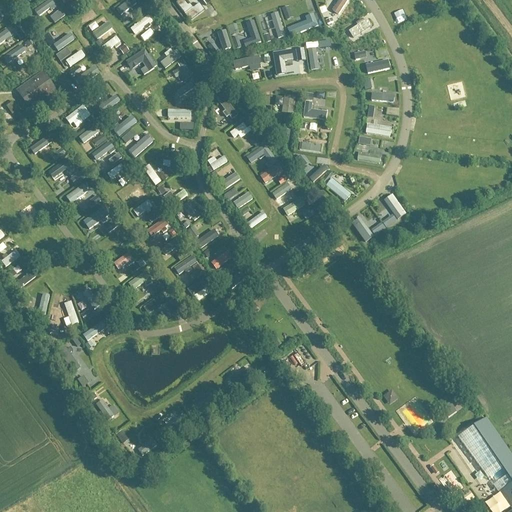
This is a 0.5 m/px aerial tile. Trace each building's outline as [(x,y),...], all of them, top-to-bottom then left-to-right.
[(47,12),(57,4),(54,0),(45,0),(41,3),(47,12)] [(125,0),(117,6),(122,12),(130,6),(125,0)] [(186,0),(180,0),(175,4),(190,23),(199,16),(186,0)] [(339,0),(334,9),(342,14),(349,0),(339,0)] [(430,9),(440,5),(438,0),(433,0),(427,3),(430,9)] [(134,31),(147,23),(143,16),(130,24),(134,31)] [(315,17),(287,28),(290,38),(319,27),(315,17)] [(353,39),(371,27),(367,21),(349,33),(353,39)] [(97,37),(114,29),(111,24),(95,32),(97,37)] [(7,28),(0,31),(0,43),(12,36),(7,28)] [(58,46),(74,40),(71,32),(55,39),(58,46)] [(103,42),(108,50),(116,46),(114,42),(120,39),(116,34),(103,42)] [(70,65),(85,55),(80,48),(65,58),(70,65)] [(175,50),(161,61),(165,67),(179,56),(175,50)] [(9,51),(2,54),(6,62),(12,59),(9,51)] [(156,68),(145,51),(126,63),(131,71),(143,63),(149,73),(156,68)] [(367,60),(376,59),(375,51),(367,51),(367,60)] [(390,71),(390,64),(368,65),(368,72),(390,71)] [(192,77),(185,66),(172,74),(176,79),(180,77),(183,83),(192,77)] [(18,94),(28,109),(54,90),(44,76),(18,94)] [(175,90),(181,97),(191,90),(185,82),(175,90)] [(452,97),(460,95),(457,83),(449,85),(452,97)] [(108,108),(120,101),(116,94),(105,100),(108,108)] [(437,95),(422,96),(422,105),(437,104),(437,95)] [(285,96),(283,114),(294,115),(296,98),(285,96)] [(83,119),(91,112),(81,101),(64,117),(71,124),(79,115),(83,119)] [(6,107),(12,115),(17,112),(11,104),(6,107)] [(313,105),(305,104),(303,119),(327,122),(328,113),(312,111),(313,105)] [(191,106),(169,105),(168,117),(190,117),(191,106)] [(133,116),(119,125),(122,130),(136,122),(133,116)] [(248,140),(254,135),(243,121),(230,132),(236,139),(243,133),(248,140)] [(85,141),(97,132),(90,124),(79,133),(85,141)] [(47,133),(30,146),(36,153),(52,140),(47,133)] [(252,138),(256,144),(261,140),(257,134),(252,138)] [(322,151),(322,141),(301,141),(301,150),(322,151)] [(500,143),(500,157),(510,157),(509,142),(500,143)] [(272,154),(270,150),(265,153),(262,147),(248,154),(253,163),(272,154)] [(357,159),(380,164),(382,156),(359,151),(357,159)] [(214,169),(228,163),(223,152),(209,159),(214,169)] [(68,160),(48,174),(53,180),(66,171),(71,179),(78,174),(68,160)] [(144,165),(152,179),(158,175),(149,161),(144,165)] [(279,161),(261,174),(267,183),(285,170),(279,161)] [(107,169),(110,175),(123,169),(120,163),(107,169)] [(220,183),(225,190),(241,179),(236,172),(220,183)] [(330,174),(324,180),(343,198),(349,191),(330,174)] [(278,199),(297,187),(290,177),(272,189),(278,199)] [(135,179),(121,189),(126,196),(140,187),(135,179)] [(71,202),(89,190),(85,184),(67,196),(71,202)] [(184,187),(175,195),(180,200),(189,192),(184,187)] [(236,201),(240,207),(253,198),(249,191),(236,201)] [(368,243),(409,216),(393,191),(382,198),(391,212),(370,227),(361,214),(352,220),(368,243)] [(133,205),(139,216),(154,208),(149,197),(133,205)] [(289,217),(306,209),(301,198),(284,206),(289,217)] [(186,205),(192,217),(199,214),(192,201),(186,205)] [(105,219),(102,214),(107,211),(105,207),(85,218),(90,227),(105,219)] [(263,210),(247,222),(252,228),(268,216),(263,210)] [(145,226),(153,236),(162,229),(161,227),(166,223),(160,215),(145,226)] [(219,217),(212,221),(216,228),(223,224),(219,217)] [(204,247),(220,235),(214,228),(198,240),(204,247)] [(174,250),(172,247),(176,244),(172,238),(161,246),(167,255),(174,250)] [(6,266),(21,255),(15,247),(0,258),(6,266)] [(128,250),(114,260),(120,268),(134,258),(128,250)] [(190,271),(197,267),(192,257),(177,265),(181,272),(189,268),(190,271)] [(22,268),(11,276),(15,280),(25,272),(22,268)] [(234,279),(226,270),(219,275),(232,291),(249,277),(244,271),(234,279)] [(149,277),(133,283),(135,287),(151,281),(149,277)] [(197,298),(211,292),(207,285),(194,291),(197,298)] [(43,293),(40,311),(47,312),(50,294),(43,293)] [(71,298),(63,301),(70,320),(77,317),(71,298)] [(93,337),(105,330),(101,323),(89,331),(93,337)] [(68,359),(82,378),(88,373),(75,354),(68,359)] [(414,428),(419,434),(430,424),(425,418),(414,428)] [(511,457),(486,419),(458,439),(498,494),(501,492),(511,485),(511,457)] [(149,451),(158,446),(154,437),(145,442),(149,451)] [(511,511),(511,485),(501,492),(506,500),(511,508),(511,511),(510,511),(511,511)]
